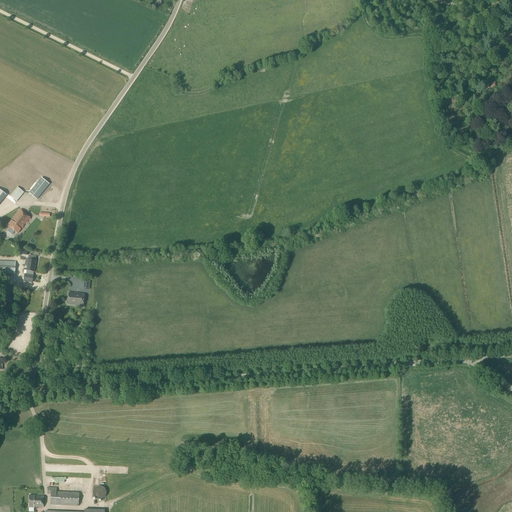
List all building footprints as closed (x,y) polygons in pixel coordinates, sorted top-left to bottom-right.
[(102,141),(104,155),(113,153),(113,154),(123,152),(121,138),(102,141)] [(49,184),(42,178),(29,193),(37,199),(49,184)] [(0,204),(8,194),(0,187),(0,204)] [(7,226),(17,234),(31,218),(20,210),(7,226)] [(28,260),(26,259),(25,266),(27,266),(26,270),(27,271),(26,274),(25,274),(24,281),(32,283),(33,276),(34,272),(36,261),(35,261),(36,256),(29,255),(28,260)] [(0,274),(15,275),(15,262),(0,261),(0,274)] [(84,306),(85,294),(69,292),(68,304),(84,306)] [(100,499),(101,499),(102,499),(103,498),(104,498),(105,497),(105,496),(106,495),(106,493),(106,492),(106,491),(105,490),(105,489),(104,488),(103,488),(102,487),(101,487),(100,486),(99,486),(97,487),(96,487),(95,488),(95,489),(94,489),(93,491),(93,492),(93,493),(93,494),(93,495),(94,496),(95,497),(95,498),(96,498),(97,499),(98,499),(100,499)] [(79,506),(79,493),(56,492),(56,488),(47,488),(47,494),(51,494),(51,505),(79,506)] [(43,508),(43,496),(35,496),(35,495),(29,495),(29,507),(43,508)]
